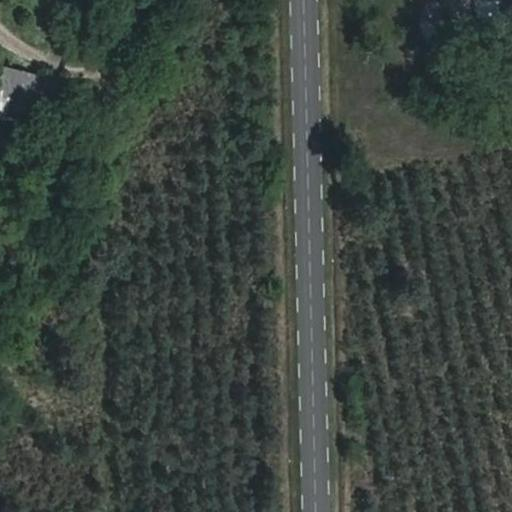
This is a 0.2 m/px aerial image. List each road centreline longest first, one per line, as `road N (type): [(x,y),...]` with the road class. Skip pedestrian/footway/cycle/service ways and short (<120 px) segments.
road 1 (secondary): [(320,0),(333,511)]
road 2 (track): [(0,298),(159,0)]
